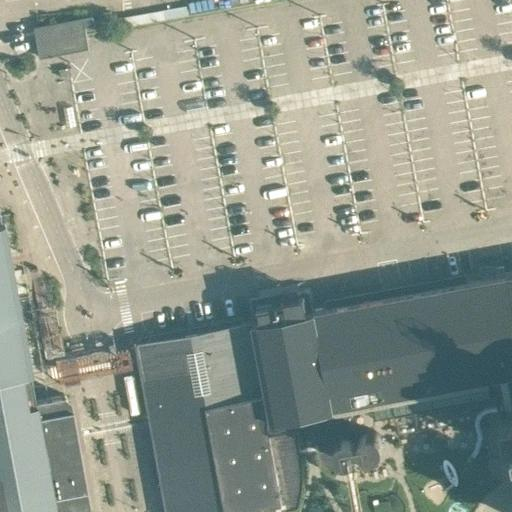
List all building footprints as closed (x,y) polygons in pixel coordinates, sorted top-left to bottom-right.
[(95,24),(93,15),(35,25),(41,56),(89,47),(85,25),(95,24)] [(0,511),(90,511),(69,397),(63,393),(34,398),(34,397),(24,399),(21,382),(32,380),(30,372),(29,365),(28,365),(0,217),(0,511)] [(511,268),(445,282),(136,340),(149,405),(166,502),(168,511),(212,511),(283,499),(267,417),(291,412),(309,409),(443,383),(471,379),(511,371),(511,268)] [(358,438),(358,440),(358,442),(358,443),(358,444),(359,445),(360,448),(364,451),(368,452),(372,452),(376,450),(379,447),(381,443),(382,439),(381,435),(378,431),(375,429),(371,428),(367,428),(365,429),(364,429),(363,430),(362,430),(361,431),(360,433),(359,433),(359,435),(358,435),(358,436),(358,438)] [(334,441),(333,445),(334,449),(336,453),(340,455),(343,457),(347,456),(348,456),(350,455),(351,455),(352,454),(353,453),(354,452),(355,450),(356,449),(356,447),(357,446),(357,445),(356,441),(354,437),(351,435),(347,433),(343,433),(339,435),(336,437),(334,441)]
